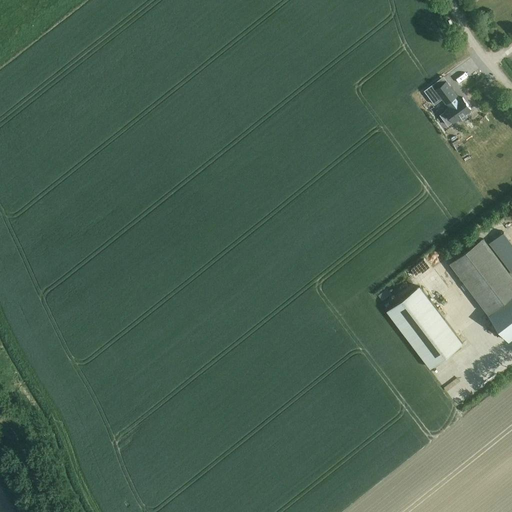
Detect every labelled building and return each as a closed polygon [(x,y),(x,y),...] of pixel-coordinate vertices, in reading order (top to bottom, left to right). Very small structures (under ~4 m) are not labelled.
[(466,66),(469,72),(477,68),(473,61),(466,66)] [(454,97),(455,96),(457,95),(446,81),(435,89),(446,103),(449,101),(452,105),(445,110),(453,121),(460,116),(463,119),(467,116),(465,113),(471,109),(463,97),(457,101),(454,97)] [(489,243),(494,250),(511,272),(511,243),(504,232),(489,243)] [(511,277),(483,238),(450,263),(488,312),(488,313),(509,341),(511,338),(511,277)] [(463,342),(419,286),(387,311),(430,367),(463,342)]
